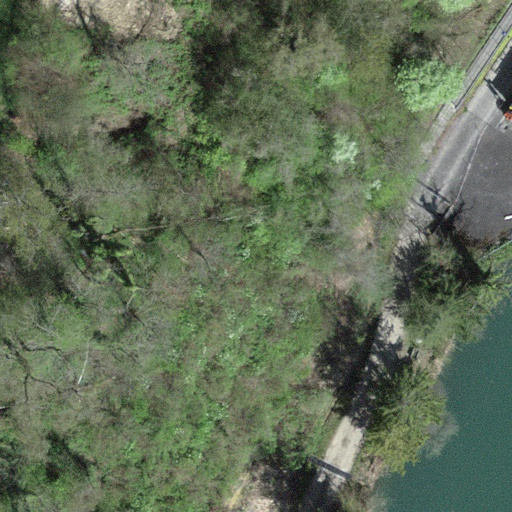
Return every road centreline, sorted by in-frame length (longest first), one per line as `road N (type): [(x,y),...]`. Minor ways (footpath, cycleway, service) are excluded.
road 1 (track): [(426,180),(390,329),(311,511)]
road 2 (track): [(511,47),(426,180)]
